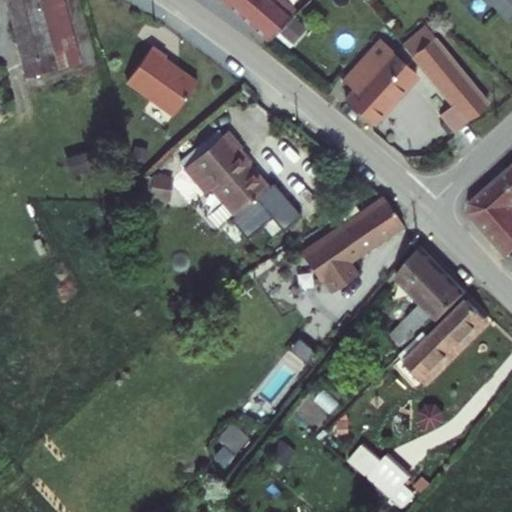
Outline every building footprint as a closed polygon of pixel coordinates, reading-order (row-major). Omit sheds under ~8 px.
[(41,0),(9,0),(26,62),(56,54),(41,0)] [(64,0),(41,0),(56,54),(77,49),(64,0)] [(241,0),(266,21),(282,0),(241,0)] [(511,0),(487,0),(506,19),(511,13),(511,0)] [(423,4),(399,25),(407,36),(429,17),(432,15),(423,4)] [(486,84),(429,17),(407,36),(445,79),(433,91),(452,114),(486,84)] [(376,20),(366,32),(376,42),(387,30),(376,20)] [(366,32),(341,60),(352,70),(343,81),(370,105),(415,55),(387,30),(376,42),(366,32)] [(121,63),(165,100),(191,70),(160,44),(161,42),(148,31),(121,63)] [(238,135),(223,117),(178,158),(201,185),(208,178),(231,204),(262,176),(231,140),(238,135)] [(504,254),(511,247),(511,204),(511,203),(511,202),(511,163),(470,201),(468,206),(469,212),(504,254)] [(397,209),(379,183),(289,244),(297,255),(307,249),(318,268),(397,209)] [(458,278),(416,230),(389,263),(413,290),(389,312),(398,321),(419,302),(423,308),(458,278)] [(475,303),(458,286),(430,315),(447,332),(475,303)] [(416,364),(447,332),(430,315),(399,346),(402,350),(397,355),(403,360),(408,355),(416,364)] [(369,439),(349,421),(336,436),(365,462),(383,438),(376,432),(369,439)] [(397,450),(383,438),(365,462),(389,485),(403,469),(390,458),(397,450)]
